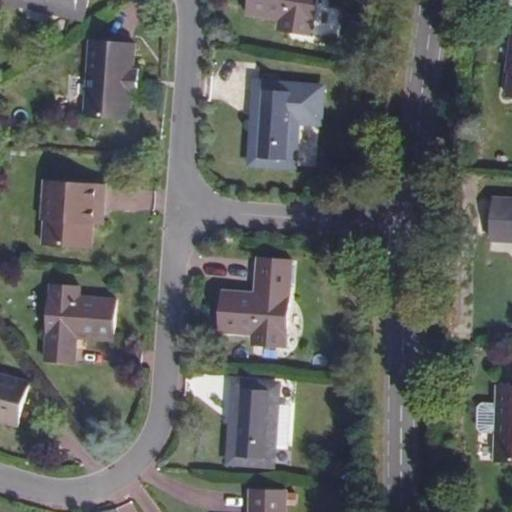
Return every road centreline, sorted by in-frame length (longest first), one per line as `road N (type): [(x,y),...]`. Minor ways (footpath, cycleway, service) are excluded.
road 1 (residential): [(174,212),(164,404),(151,431),(127,465),(92,488),(48,492),(0,479)]
road 2 (tertiary): [(413,227),(400,511)]
road 3 (residential): [(413,227),(174,212)]
road 4 (tertiary): [(433,0),(413,227)]
road 5 (residential): [(184,11),(174,212)]
